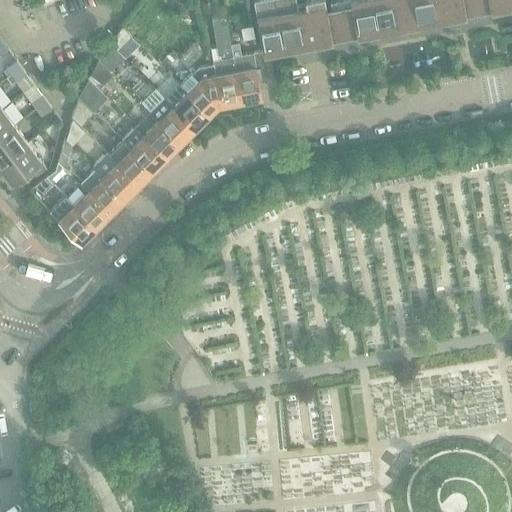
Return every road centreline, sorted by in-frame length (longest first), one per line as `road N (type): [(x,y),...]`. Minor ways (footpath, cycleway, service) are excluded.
road 1 (tertiary): [(40,293),(72,283),(181,177),(268,129),(511,86)]
road 2 (residential): [(511,17),(301,59)]
road 3 (unclassified): [(26,511),(0,374)]
